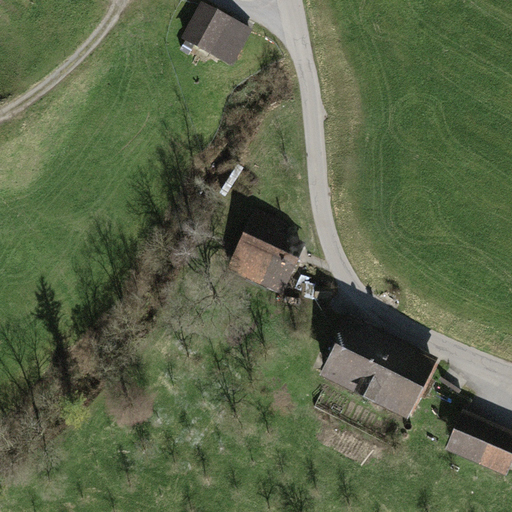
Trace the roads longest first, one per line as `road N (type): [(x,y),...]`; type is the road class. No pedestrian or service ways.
road 1 (unclassified): [(511,373),(354,295),(324,230),(290,0)]
road 2 (track): [(0,130),(92,64),(134,0)]
